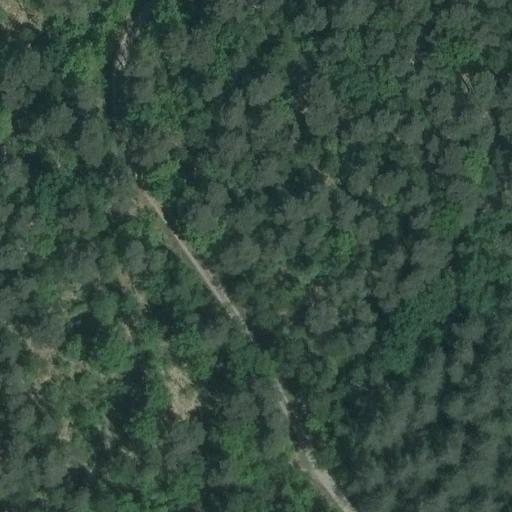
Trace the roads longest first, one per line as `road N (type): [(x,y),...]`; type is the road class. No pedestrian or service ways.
road 1 (track): [(169,0),(109,76),(131,201),(216,291),(292,469),(346,511)]
road 2 (track): [(131,201),(0,133)]
